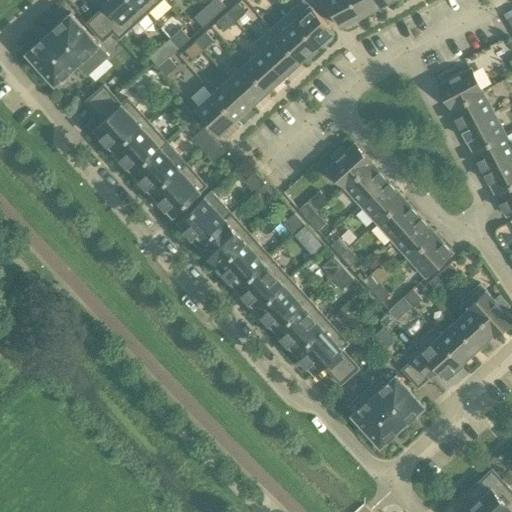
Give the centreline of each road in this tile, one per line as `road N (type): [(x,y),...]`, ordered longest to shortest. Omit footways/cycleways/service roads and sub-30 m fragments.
road 1 (residential): [(384,479),(313,402),(292,400),(65,149),(64,126),(6,58),(8,35),(45,0)]
road 2 (residential): [(475,227),(446,227),(335,103),(406,53),(484,202)]
road 3 (residential): [(297,511),(0,205)]
road 4 (residential): [(384,479),(452,420),(460,393),(511,346)]
